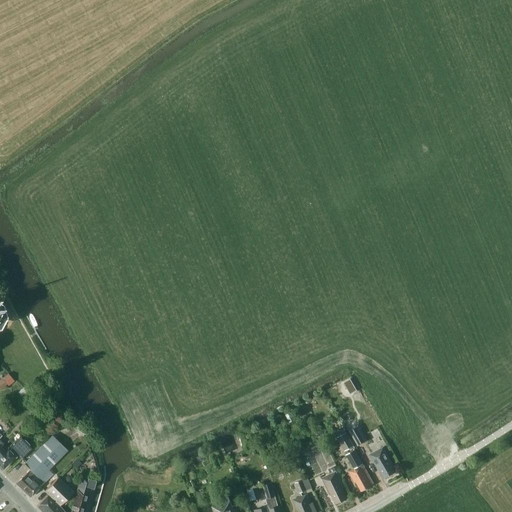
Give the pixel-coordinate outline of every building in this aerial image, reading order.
[(0,378),(0,388),(0,389),(10,382),(5,375),(0,378)] [(349,430),(357,445),(366,440),(357,425),(349,430)] [(337,437),(344,451),(353,445),(346,432),(337,437)] [(20,435),(7,448),(4,451),(0,455),(0,466),(3,469),(16,457),(11,452),(13,450),(22,459),(33,448),(20,435)] [(66,450),(52,436),(24,464),(29,469),(15,482),(30,497),(44,483),(39,478),(66,450)] [(392,463),(383,447),(370,454),(377,467),(378,468),(384,478),(395,472),(391,464),(392,463)] [(373,484),(355,450),(346,455),(354,469),(348,472),(354,482),(355,481),(361,491),(373,484)] [(76,459),(71,463),(76,468),(81,463),(76,459)] [(344,488),(336,471),(321,478),(329,495),(331,494),(336,504),(346,499),(342,489),(344,488)] [(83,511),(86,504),(91,488),(93,488),(95,481),(81,476),(69,511),(83,511)] [(37,506),(42,511),(64,511),(59,506),(72,492),(58,478),(44,491),(48,495),(37,506)] [(312,488),(308,478),(295,483),(300,493),(312,488)] [(278,506),(271,483),(263,485),(267,499),(266,499),(268,506),(254,510),(254,511),(280,511),(278,506)] [(292,500),(294,504),(295,507),(297,506),(299,511),(316,511),(312,502),(311,503),(307,494),(300,497),(292,500)] [(233,511),(231,504),(230,501),(214,506),(215,511),(233,511)]
